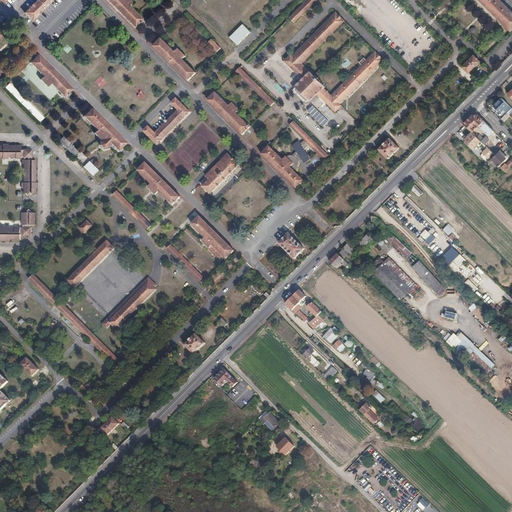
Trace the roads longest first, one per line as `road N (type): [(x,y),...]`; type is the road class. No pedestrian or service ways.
road 1 (primary): [(66,511),(474,102)]
road 2 (track): [(220,355),(380,511)]
